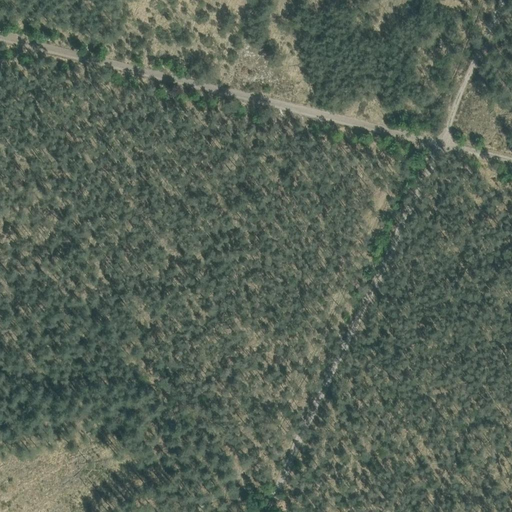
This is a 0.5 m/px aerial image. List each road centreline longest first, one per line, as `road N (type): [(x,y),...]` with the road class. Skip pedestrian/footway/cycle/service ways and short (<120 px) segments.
road 1 (track): [(267,511),(449,150),(508,0)]
road 2 (track): [(0,39),(511,165)]
